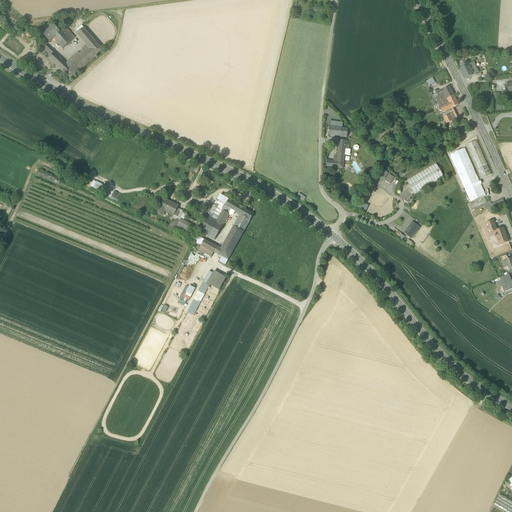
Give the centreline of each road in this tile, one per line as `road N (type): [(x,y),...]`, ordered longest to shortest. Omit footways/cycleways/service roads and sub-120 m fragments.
road 1 (tertiary): [(333,236),(251,182),(94,112),(0,58)]
road 2 (unclassified): [(198,511),(279,365),(333,236)]
road 3 (tertiary): [(511,407),(442,358),(333,236)]
road 4 (unclassified): [(333,236),(342,213),(319,189),(319,126),(335,0)]
road 5 (secondary): [(511,196),(417,0)]
